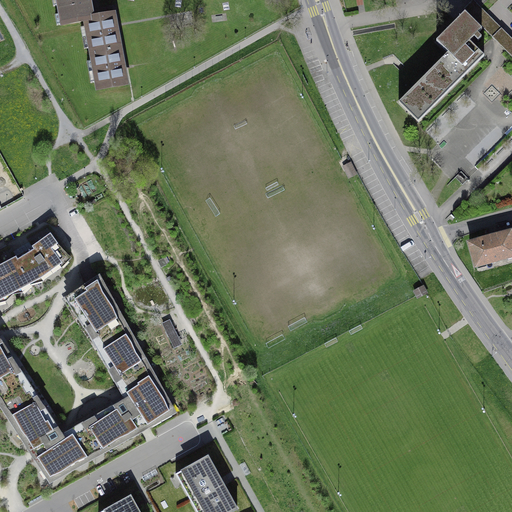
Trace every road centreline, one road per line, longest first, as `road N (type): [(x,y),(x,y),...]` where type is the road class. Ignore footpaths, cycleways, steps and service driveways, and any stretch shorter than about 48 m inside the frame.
road 1 (residential): [(317,0),(352,93),(432,240)]
road 2 (residential): [(34,511),(192,423)]
road 3 (residential): [(432,240),(501,342)]
